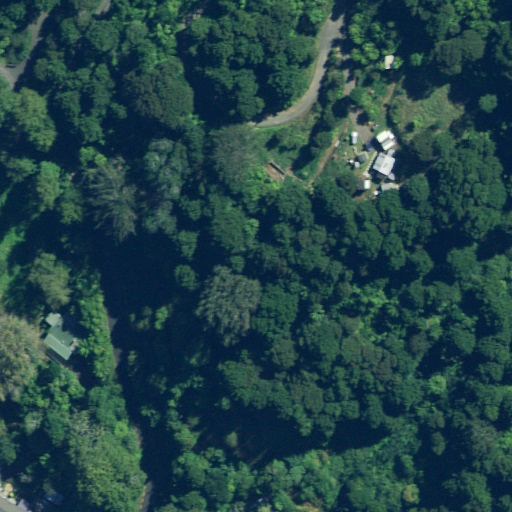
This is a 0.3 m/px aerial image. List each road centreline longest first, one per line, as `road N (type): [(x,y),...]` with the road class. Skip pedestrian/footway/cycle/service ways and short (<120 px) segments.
road 1 (residential): [(0,72),(59,130),(96,206),(119,352),(149,458)]
road 2 (track): [(341,0),(312,91),(292,114),(261,120),(227,109),(203,87),(192,42),(201,0)]
road 3 (track): [(109,0),(71,76),(59,130)]
